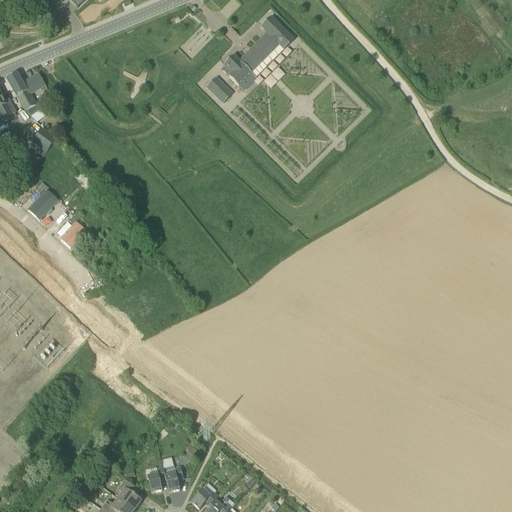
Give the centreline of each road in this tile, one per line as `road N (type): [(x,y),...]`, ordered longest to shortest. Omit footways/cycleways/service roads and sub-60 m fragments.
road 1 (track): [(80,283),(76,299),(118,361),(316,511)]
road 2 (track): [(326,0),(414,104),(445,156),(511,198)]
road 3 (tertiary): [(0,74),(181,0)]
